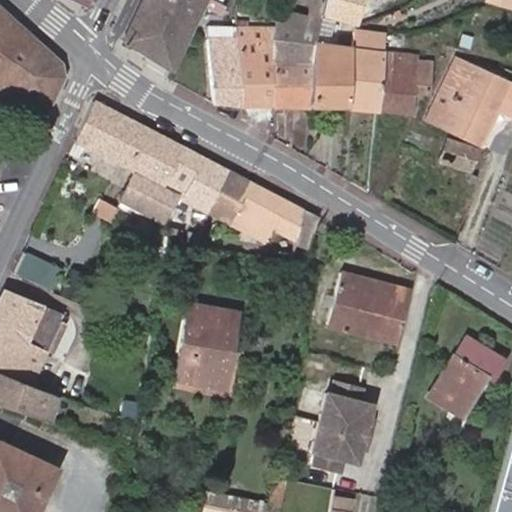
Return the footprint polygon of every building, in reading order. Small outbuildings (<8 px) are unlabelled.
[(142,0),(124,38),(173,70),(207,0),(142,0)] [(276,103),(311,103),(314,43),(314,42),(323,13),(326,1),(323,0),(312,0),(308,16),(280,9),(278,29),(277,39),(274,60),(276,103)] [(326,0),(326,1),(323,13),(335,17),(348,20),(352,0),(326,0)] [(511,0),(487,0),(487,1),(511,8),(511,0)] [(0,90),(45,111),(63,76),(60,62),(0,7),(0,90)] [(314,43),(328,45),(335,17),(323,13),(314,42),(314,43)] [(208,25),(207,38),(238,38),(277,39),(278,29),(237,28),(237,26),(208,25)] [(349,105),(377,107),(383,52),(384,35),(355,33),(354,47),(349,105)] [(242,103),(238,38),(207,38),(213,101),(242,103)] [(242,103),(276,103),(274,60),(277,39),(238,38),(242,103)] [(311,103),(349,105),(354,47),(328,45),(314,43),(311,103)] [(383,52),(377,107),(412,113),(417,91),(430,92),(431,63),(418,62),(418,56),(383,52)] [(427,118),(477,142),(505,81),(456,58),(427,118)] [(166,186),(185,148),(94,101),(76,141),(84,146),(135,171),(120,201),(164,224),(180,194),(166,186)] [(447,139),(440,159),(471,170),(479,151),(447,139)] [(84,146),(76,141),(70,153),(79,157),(84,146)] [(182,199),(209,212),(230,172),(185,148),(166,186),(180,194),(184,195),(182,199)] [(230,172),(209,212),(267,242),(274,229),(288,201),(230,172)] [(511,189),(501,188),(497,206),(511,208),(511,189)] [(110,222),(117,208),(100,199),(93,213),(110,222)] [(297,240),(304,209),(288,201),(274,229),(297,240)] [(169,228),(168,237),(180,239),(181,230),(169,228)] [(23,253),(13,275),(52,292),(62,269),(23,253)] [(364,334),(377,281),(341,272),(327,324),(364,334)] [(410,290),(377,281),(364,334),(397,343),(410,290)] [(31,384),(39,365),(55,330),(45,325),(47,320),(28,312),(33,300),(7,289),(0,303),(0,370),(25,381),(31,384)] [(45,325),(55,330),(63,313),(33,300),(28,312),(47,320),(45,325)] [(229,352),(236,313),(190,305),(177,376),(215,383),(221,350),(229,352)] [(504,360),(468,336),(430,395),(461,415),(487,374),(492,378),(504,360)] [(215,383),(224,385),(229,352),(221,350),(215,383)] [(39,365),(31,384),(50,390),(58,373),(39,365)] [(0,370),(0,404),(48,419),(56,392),(50,390),(31,384),(25,381),(0,370)] [(333,399),(327,398),(312,454),(319,456),(315,471),(341,477),(344,463),(356,466),(371,408),(359,405),(362,392),(337,384),(333,399)] [(511,511),(511,426),(489,511),(511,511)] [(0,443),(0,511),(33,511),(53,467),(0,443)] [(270,504),(209,493),(207,492),(202,511),(278,511),(285,484),(286,471),(278,469),(270,504)]
